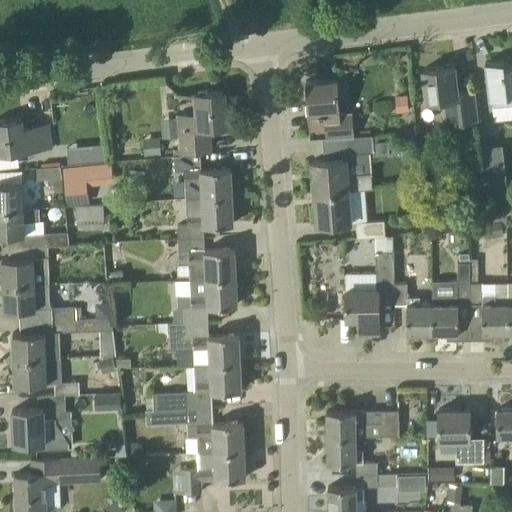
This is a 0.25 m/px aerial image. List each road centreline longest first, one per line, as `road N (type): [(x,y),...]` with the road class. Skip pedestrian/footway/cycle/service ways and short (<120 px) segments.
road 1 (residential): [(291,372),(264,94),(246,51)]
road 2 (residential): [(246,51),(511,15)]
road 3 (residential): [(0,85),(246,51)]
road 4 (residential): [(291,372),(511,372)]
road 5 (residential): [(290,511),(291,372)]
